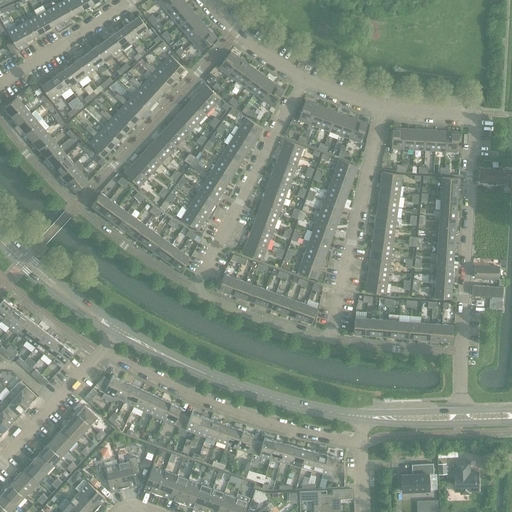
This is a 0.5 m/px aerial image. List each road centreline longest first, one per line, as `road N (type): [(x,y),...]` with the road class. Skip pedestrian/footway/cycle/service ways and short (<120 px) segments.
road 1 (residential): [(461,417),(475,113),(382,107)]
road 2 (residential): [(329,337),(195,287),(304,78)]
road 3 (residential): [(361,443),(231,411),(100,352)]
road 4 (residential): [(329,337),(382,107)]
road 5 (tertiary): [(119,325),(0,224)]
road 6 (residential): [(0,80),(131,0)]
road 7 (tertiary): [(0,246),(113,333)]
road 8 (tertiary): [(360,416),(223,381)]
road 9 (residential): [(304,78),(237,30),(211,0)]
road 10 (tertiary): [(113,333),(223,381)]
